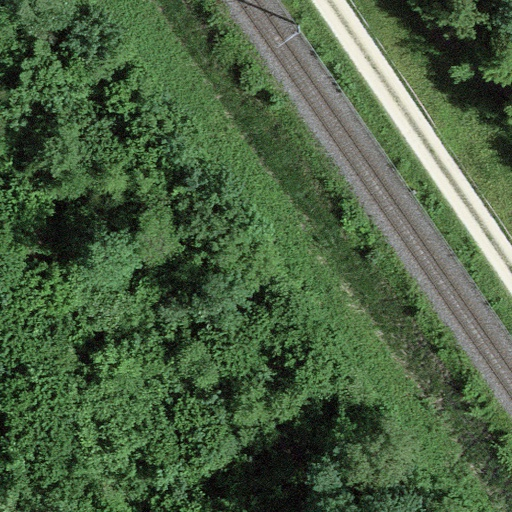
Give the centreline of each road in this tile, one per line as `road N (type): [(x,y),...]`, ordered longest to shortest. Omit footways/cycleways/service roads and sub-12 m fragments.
road 1 (track): [(497,511),(142,0)]
road 2 (track): [(511,271),(327,0)]
